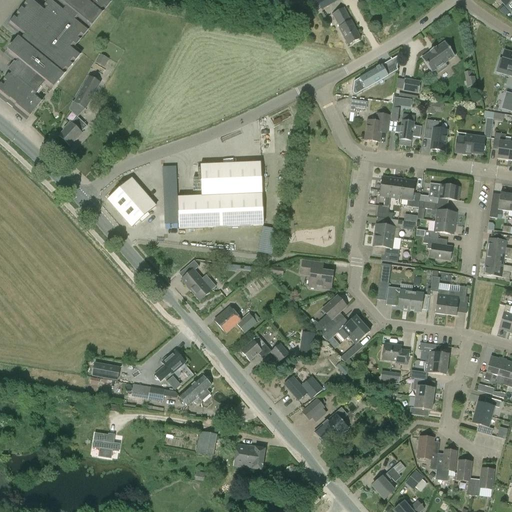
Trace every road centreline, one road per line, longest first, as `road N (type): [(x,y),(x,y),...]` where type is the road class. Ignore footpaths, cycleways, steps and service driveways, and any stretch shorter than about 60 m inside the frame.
road 1 (secondary): [(343,502),(82,199)]
road 2 (residential): [(468,334),(383,322),(355,288),(351,246),(363,156)]
road 3 (residential): [(82,199),(126,166),(317,84)]
road 4 (residential): [(317,84),(453,0)]
road 5 (residential): [(495,454),(445,431),(468,334)]
road 6 (residential): [(482,172),(363,156)]
